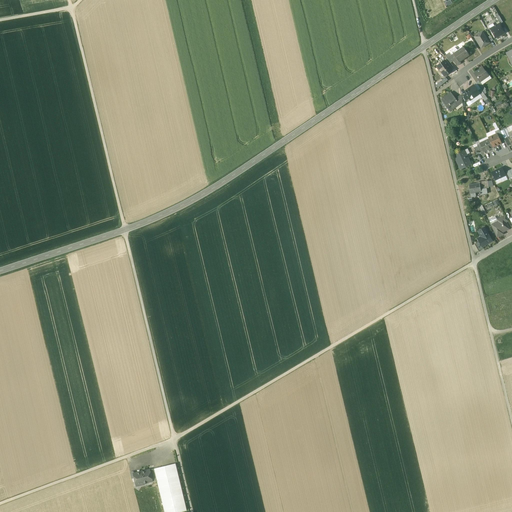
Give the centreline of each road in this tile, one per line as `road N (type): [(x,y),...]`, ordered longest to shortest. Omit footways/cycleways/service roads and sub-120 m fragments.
road 1 (secondary): [(494,0),(193,200),(0,271)]
road 2 (track): [(0,504),(174,439),(474,262)]
road 3 (track): [(69,0),(191,511)]
road 4 (track): [(511,422),(412,0)]
